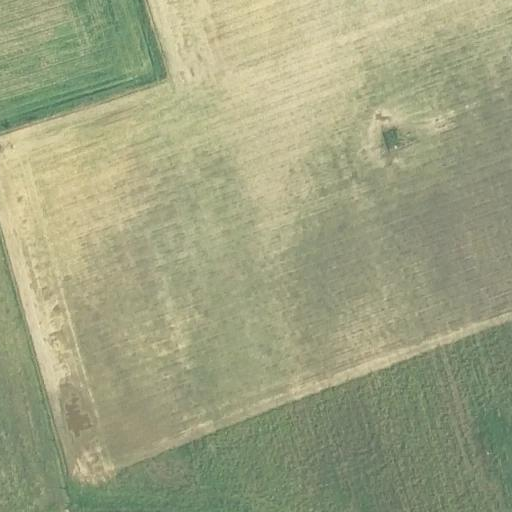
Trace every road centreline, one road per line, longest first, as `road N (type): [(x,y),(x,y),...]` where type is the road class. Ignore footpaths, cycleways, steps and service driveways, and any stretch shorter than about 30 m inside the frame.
road 1 (unknown): [(398,0),(339,80),(229,311),(429,418),(511,378)]
road 2 (unknown): [(0,62),(172,8),(339,80)]
road 3 (unknown): [(53,46),(107,240),(187,281)]
